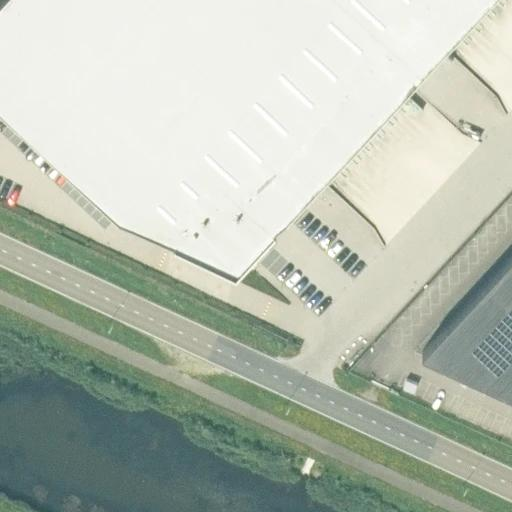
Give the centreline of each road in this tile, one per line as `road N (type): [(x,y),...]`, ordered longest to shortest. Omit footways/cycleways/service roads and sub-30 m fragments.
road 1 (unclassified): [(0,247),(511,485)]
road 2 (unknown): [(419,349),(511,243)]
